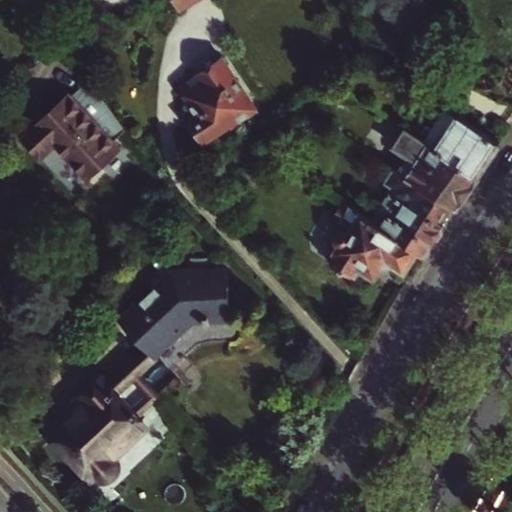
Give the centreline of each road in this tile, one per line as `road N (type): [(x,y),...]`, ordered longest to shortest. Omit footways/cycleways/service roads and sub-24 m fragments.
road 1 (tertiary): [(511,186),(434,298),(322,511)]
road 2 (primary): [(511,319),(403,511)]
road 3 (primary): [(437,511),(511,377)]
